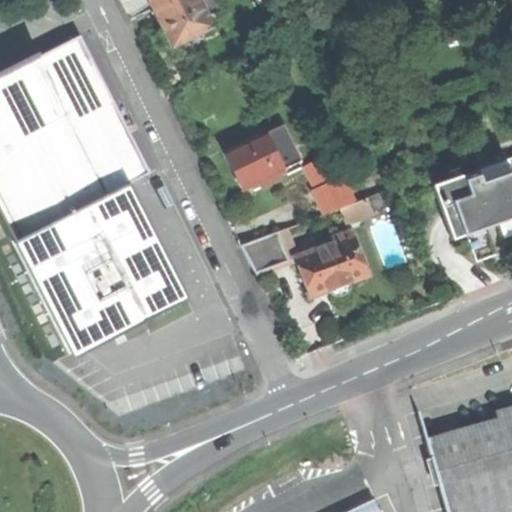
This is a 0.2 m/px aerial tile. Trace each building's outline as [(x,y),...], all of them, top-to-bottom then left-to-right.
[(149,0),(155,12),(180,0),(149,0)] [(163,30),(173,50),(214,30),(203,6),(199,0),(180,0),(155,12),(163,30)] [(82,39),(37,62),(106,198),(116,217),(151,288),(196,265),(130,134),(82,39)] [(10,246),(56,336),(100,314),(64,243),(54,224),(106,198),(37,62),(0,80),(0,194),(23,239),(10,246)] [(278,130),(267,136),(275,153),(286,147),(278,130)] [(235,174),(244,192),(253,187),(280,175),(296,167),(286,147),(275,153),(267,136),(226,155),(235,174)] [(314,192),(325,218),(342,211),(354,206),(333,157),(310,166),(320,190),(314,192)] [(283,183),(280,175),(253,187),(257,195),(283,183)] [(402,202),(442,283),(489,260),(449,179),(402,202)] [(64,243),(116,217),(106,198),(54,224),(64,243)] [(368,200),(354,206),(342,211),(348,226),(374,215),(368,200)] [(334,236),(337,243),(355,236),(352,230),(334,236)] [(286,232),(277,235),(288,262),(296,259),(286,232)] [(255,275),(288,262),(277,235),(245,248),(255,275)] [(304,279),(312,299),(332,291),(333,294),(339,298),(347,295),(350,287),(348,284),(370,275),(355,236),(337,243),(296,259),(304,279)] [(423,440),(442,511),(511,511),(511,407),(493,412),(495,420),(423,440)] [(380,511),(374,498),(352,509),(353,511),(380,511)]
